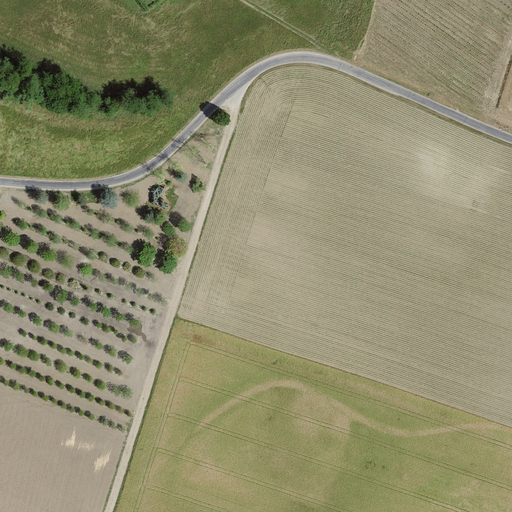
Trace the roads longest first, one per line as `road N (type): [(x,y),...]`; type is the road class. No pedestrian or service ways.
road 1 (residential): [(511,139),(336,62),(287,56),(229,89),(143,171),(111,182),(0,180)]
road 2 (track): [(229,89),(102,511)]
